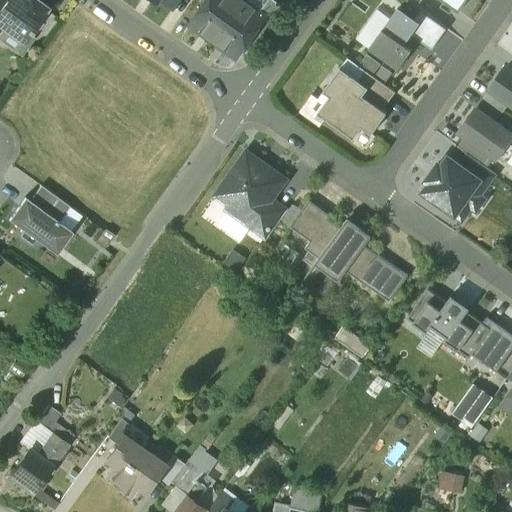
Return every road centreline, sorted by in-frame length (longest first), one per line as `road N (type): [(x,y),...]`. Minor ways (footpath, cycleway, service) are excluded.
road 1 (residential): [(245,102),(0,434)]
road 2 (residential): [(376,192),(511,2)]
road 3 (residential): [(245,102),(98,0)]
road 4 (residential): [(376,192),(511,289)]
road 5 (residential): [(245,102),(376,192)]
road 6 (residential): [(322,0),(245,102)]
